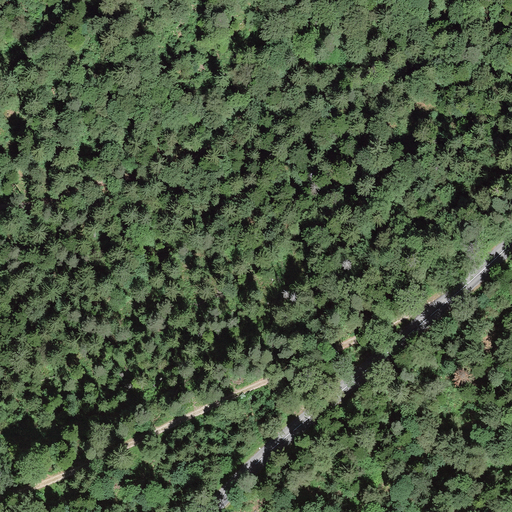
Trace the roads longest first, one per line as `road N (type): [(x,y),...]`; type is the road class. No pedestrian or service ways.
road 1 (track): [(0,499),(453,296)]
road 2 (track): [(425,0),(338,37),(229,131),(162,174),(0,207)]
road 3 (tertiary): [(511,241),(208,511)]
